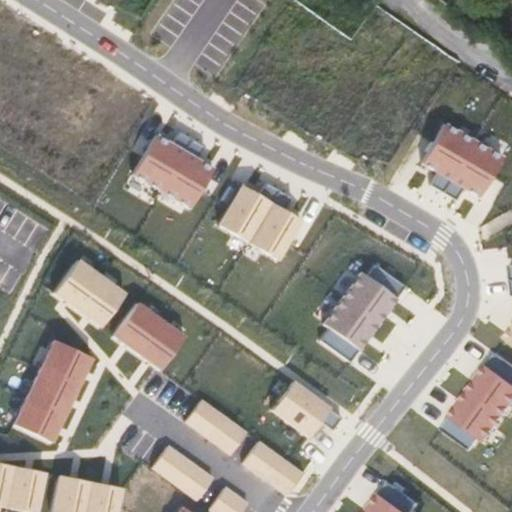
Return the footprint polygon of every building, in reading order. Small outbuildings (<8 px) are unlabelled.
[(76,145),(115,168),(138,129),(99,106),(76,145)] [(441,193),(472,142),(443,125),(420,164),(436,173),(429,186),(441,193)] [(132,174),(161,192),(190,140),(178,133),(170,144),(155,137),(132,174)] [(204,147),(190,140),(161,192),(189,209),(213,170),(197,160),(204,147)] [(500,158),(472,142),(441,193),(454,200),(461,189),(477,197),(500,158)] [(216,227),(247,244),(278,191),(266,184),(259,196),(240,185),(216,227)] [(292,198),(278,191),(247,244),(277,262),(300,221),(285,211),(292,198)] [(67,303),(75,309),(101,277),(77,260),(54,294),(60,298),(64,301),(67,303)] [(360,277),(343,300),(377,325),(385,315),(390,309),(396,301),(405,289),(376,268),(366,282),(360,277)] [(124,293),(101,277),(75,309),(82,314),(86,317),(90,320),(99,327),(124,293)] [(370,334),(377,325),(343,300),(322,328),(328,332),(320,344),(348,362),(357,351),(364,342),(370,334)] [(128,347),(135,352),(160,322),(135,304),(112,336),(120,341),(125,345),(128,347)] [(182,337),(160,322),(135,352),(144,359),(147,361),(150,363),(156,368),(159,369),(182,337)] [(39,370),(76,387),(82,376),(84,372),(86,369),(91,357),(54,339),(39,370)] [(470,390),(506,416),(511,407),(511,365),(495,354),(475,382),(470,390)] [(72,397),(76,387),(39,370),(26,397),(64,415),(68,404),(70,400),(72,397)] [(293,383),(272,411),(309,437),(321,421),(332,430),(341,419),(293,383)] [(498,426),(506,416),(470,390),(462,400),(441,429),(471,451),(479,440),(486,443),(498,426)] [(59,425),(64,415),(26,397),(13,425),(50,443),(55,432),(57,428),(59,425)] [(185,423),(230,455),(245,434),(200,401),(187,421),(185,423)] [(288,466),(256,443),(241,464),(286,497),(302,475),(288,466)] [(152,468),(197,502),(212,479),(167,447),(152,468)] [(0,506),(5,508),(13,466),(0,463),(0,506)] [(28,470),(13,466),(5,508),(25,511),(34,511),(43,473),(33,471),(28,470)] [(82,511),(89,482),(79,480),(75,479),(71,479),(59,476),(51,511),(82,511)] [(412,511),(419,502),(388,481),(366,511),(412,511)] [(89,482),(82,511),(115,511),(117,504),(120,489),(110,487),(106,486),(101,485),(89,482)] [(242,511),(247,505),(223,489),(208,510),(211,511),(242,511)]
